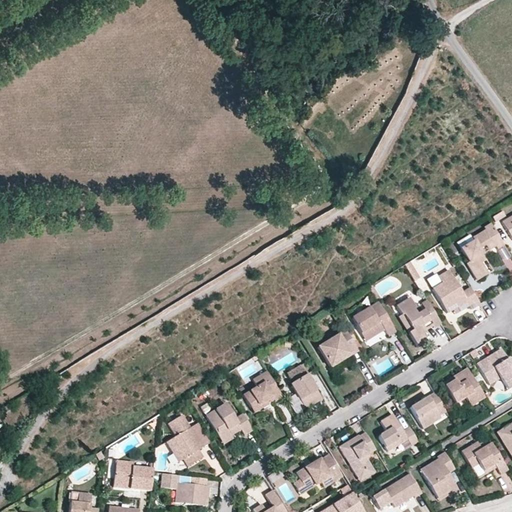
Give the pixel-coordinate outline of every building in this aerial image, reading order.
[(505,217),(502,211),(492,218),(495,223),(505,217)] [(511,215),(501,222),(510,238),(511,236),(511,215)] [(504,245),(490,224),(483,228),(485,231),(471,239),(473,242),(460,250),(468,262),(466,264),(477,281),(487,275),(480,264),(477,258),(482,255),(479,250),(485,246),(492,242),(495,247),(497,250),(504,245)] [(460,250),(473,242),(471,239),(469,235),(456,243),(460,250)] [(495,247),(492,242),(485,246),(488,252),(495,247)] [(486,261),(482,255),(477,258),(480,264),(486,261)] [(461,293),(448,271),(437,277),(441,284),(431,290),(446,314),(456,309),(458,313),(468,307),(471,311),(480,305),(469,288),(461,293)] [(441,284),(437,277),(432,281),(433,283),(429,286),(431,290),(441,284)] [(380,298),(372,285),(368,287),(376,300),(380,298)] [(441,324),(427,301),(421,305),(424,310),(416,315),(413,310),(415,309),(415,308),(409,299),(395,307),(401,316),(398,317),(416,347),(427,341),(421,333),(431,327),(433,329),(441,324)] [(396,332),(378,302),(351,319),(361,335),(379,323),(384,331),(388,337),(396,332)] [(424,310),(421,305),(415,308),(415,309),(413,310),(416,315),(424,310)] [(365,342),(384,331),(379,323),(361,335),(365,342)] [(356,340),(349,327),(345,330),(345,331),(352,342),(356,340)] [(357,351),(352,342),(345,331),(317,348),(329,368),(349,356),(357,351)] [(362,348),(356,340),(352,342),(357,351),(358,351),(362,348)] [(506,359),(500,350),(476,365),(489,386),(499,379),(506,391),(511,387),(511,368),(510,365),(506,359)] [(333,374),(353,362),(349,356),(329,368),(333,374)] [(321,400),(300,366),(286,375),(292,384),(289,385),(304,410),(321,400)] [(473,379),(467,369),(453,378),(455,380),(450,383),(444,387),(454,404),(465,398),(470,407),(485,398),(476,384),(473,379)] [(281,397),(266,372),(252,381),(256,388),(242,396),(250,409),(257,405),(260,410),(268,405),(267,404),(265,401),(271,398),(273,400),(274,402),(281,397)] [(445,410),(434,393),(420,401),(415,404),(409,408),(422,430),(440,419),(439,417),(437,415),(445,410)] [(234,420),(225,404),(205,416),(219,438),(228,432),(227,430),(231,428),(235,433),(240,430),(243,436),(252,430),(242,415),(234,420)] [(253,414),(260,410),(257,405),(250,409),(253,414)] [(5,417),(11,413),(7,407),(0,410),(0,419),(1,419),(1,420),(5,418),(5,417)] [(418,442),(409,428),(402,432),(401,430),(398,432),(395,427),(398,425),(392,415),(380,422),(385,431),(379,435),(378,438),(387,452),(407,440),(411,447),(418,442)] [(201,449),(189,428),(181,416),(167,424),(175,437),(169,441),(176,452),(179,450),(184,459),(182,460),(187,467),(203,457),(199,450),(201,449)] [(210,443),(198,423),(189,428),(201,449),(210,443)] [(511,423),(501,430),(506,438),(501,441),(511,458),(511,423)] [(506,438),(501,430),(496,433),(501,441),(506,438)] [(230,436),(228,432),(219,438),(222,445),(232,439),(230,436)] [(375,450),(365,433),(358,437),(358,436),(338,448),(346,460),(349,457),(354,464),(350,467),(356,476),(371,467),(365,457),(375,450)] [(184,459),(179,450),(176,452),(169,441),(165,443),(178,463),(182,460),(184,459)] [(508,471),(491,443),(480,449),(476,442),(460,452),(477,480),(484,475),(482,472),(490,467),(490,464),(492,463),(495,468),(500,476),(508,471)] [(104,458),(100,452),(95,455),(99,461),(104,458)] [(447,474),(454,470),(444,453),(436,458),(437,460),(419,471),(436,499),(455,487),(447,474)] [(342,477),(328,455),(320,461),(319,460),(295,474),(299,480),(306,492),(320,483),(323,489),(342,477)] [(354,464),(349,457),(346,460),(350,467),(354,464)] [(150,492),(152,469),(132,467),(133,463),(115,461),(112,488),(117,488),(118,485),(129,486),(129,490),(150,492)] [(484,475),(495,468),(492,463),(490,464),(490,467),(482,472),(484,475)] [(359,482),(374,473),(371,467),(356,476),(359,482)] [(205,487),(206,480),(162,474),(160,489),(166,489),(175,490),(174,504),(203,507),(205,487)] [(421,494),(409,474),(371,498),(378,510),(390,503),(394,509),(412,497),(414,499),(421,494)] [(306,492),(299,480),(293,484),(299,495),(306,492)] [(350,491),(347,485),(339,490),(343,495),(350,491)] [(449,497),(458,492),(455,487),(436,499),(438,502),(448,496),(449,497)] [(174,504),(175,490),(166,489),(165,503),(174,504)] [(285,511),(272,491),(264,496),(271,508),(265,511),(264,511),(261,505),(252,511),(285,511)] [(76,503),(77,493),(70,492),(69,502),(76,503)] [(97,511),(98,509),(89,508),(91,495),(77,493),(76,503),(69,502),(68,511),(97,511)] [(363,511),(352,494),(321,511),(363,511)]
